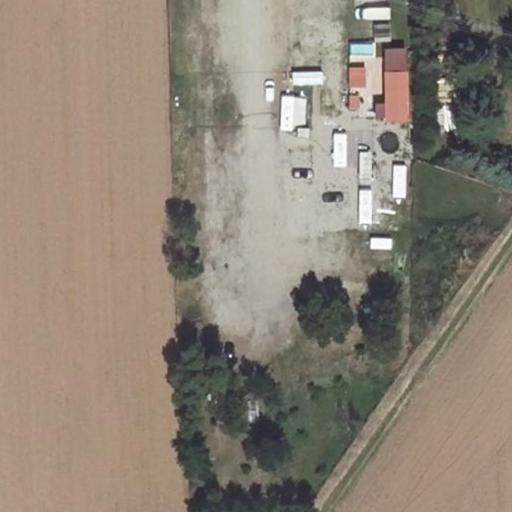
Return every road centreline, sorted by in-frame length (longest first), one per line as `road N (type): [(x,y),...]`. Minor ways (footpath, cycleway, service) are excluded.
road 1 (track): [(511,232),(319,511)]
road 2 (unknown): [(245,0),(247,209)]
